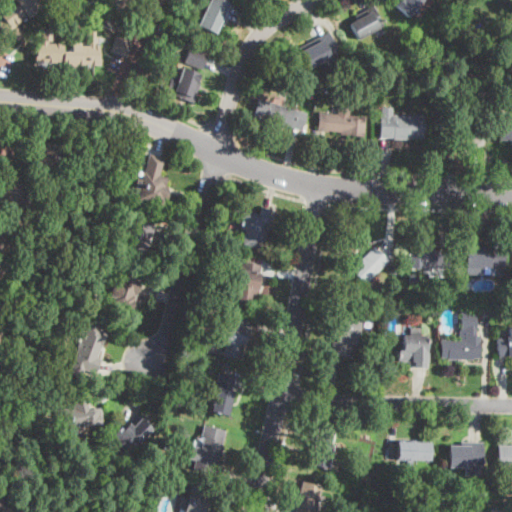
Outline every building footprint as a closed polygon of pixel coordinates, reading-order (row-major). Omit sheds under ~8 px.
[(16,24),(24,36),(18,40),(12,32),(13,30),(12,29),(5,34),(0,27),(0,16),(17,4),(14,0),(36,0),(37,1),(41,6),(16,24)] [(127,0),(123,3),(120,0),(117,0),(115,2),(116,3),(107,10),(103,3),(107,0),(127,0)] [(224,0),(233,4),(226,18),(223,25),(220,24),(215,33),(198,25),(209,3),(212,4),(214,0),(224,0)] [(420,0),(409,15),(408,17),(393,5),(396,0),(420,0)] [(373,31),(358,39),(350,24),(358,20),(356,16),(374,6),(384,25),(373,31)] [(50,41),(47,41),(47,44),(73,44),(73,46),(90,46),(90,43),(86,43),(86,31),(95,31),(95,36),(97,36),(97,43),(94,43),(94,47),(100,47),(100,65),(64,66),(63,63),(36,63),(36,45),(42,45),(42,41),(41,41),(40,29),(50,29),(50,41)] [(312,67),(309,69),(298,48),(328,32),(339,53),(312,67)] [(132,43),(126,58),(111,51),(117,36),(132,43)] [(203,66),(202,69),(185,63),(190,49),(207,55),(203,66)] [(437,71),(433,78),(420,70),(424,63),(437,71)] [(458,72),(453,75),(448,68),(453,65),(458,72)] [(203,74),(199,85),(193,103),(173,95),(174,93),(167,91),(171,79),(178,82),(183,67),(203,74)] [(306,115),(301,131),(253,116),(259,98),(306,113),(306,115)] [(349,108),(349,116),(365,117),(363,137),(341,135),(342,132),(317,130),(318,112),(337,114),(338,107),(349,108)] [(424,115),(423,139),(380,137),(381,107),(393,108),(393,114),(424,115)] [(482,119),(481,139),(456,138),(456,136),(440,135),(440,117),(482,118),(482,119)] [(511,121),(511,140),(499,140),(500,121),(511,121)] [(33,140),(38,143),(39,141),(45,144),(44,145),(47,147),(49,141),(66,148),(52,183),(40,178),(43,170),(36,167),(39,159),(42,160),(45,152),(42,151),(41,154),(29,149),(33,140)] [(166,191),(169,191),(166,202),(164,202),(162,209),(135,201),(138,190),(141,191),(144,182),(142,181),(150,154),(164,158),(160,175),(167,177),(165,186),(167,186),(166,191)] [(22,192),(41,209),(29,222),(30,222),(27,226),(33,231),(26,239),(6,220),(16,209),(11,204),(7,209),(0,202),(0,188),(12,176),(26,188),(22,192)] [(271,209),(268,224),(264,224),(262,231),(267,232),(264,249),(242,245),(245,229),(240,228),(243,211),(260,214),(261,207),(271,209)] [(150,237),(145,255),(121,248),(130,218),(154,226),(150,237)] [(0,236),(2,238),(3,236),(13,242),(1,260),(8,264),(3,271),(5,272),(1,278),(6,281),(0,289),(0,236)] [(466,275),(465,275),(464,246),(503,248),(503,267),(482,267),(482,271),(476,272),(476,275),(466,275)] [(365,283),(351,269),(373,247),(387,261),(365,283)] [(450,251),(450,269),(406,268),(407,251),(450,251)] [(258,288),(257,293),(255,293),(253,304),(235,300),(242,261),(260,264),(258,273),(261,273),(258,288)] [(399,266),(398,272),(386,270),(387,264),(399,266)] [(137,293),(136,296),(133,295),(133,296),(136,297),(131,310),(107,301),(109,296),(110,296),(116,280),(115,279),(117,273),(141,281),(137,293)] [(209,310),(203,320),(197,316),(203,306),(209,310)] [(480,339),(479,348),(479,358),(473,358),(473,359),(447,359),(447,358),(440,358),(440,340),(460,340),(460,312),(477,313),(476,336),(480,336),(480,339)] [(243,344),(239,360),(223,356),(226,341),(223,340),(229,314),(249,319),(243,344)] [(360,320),(357,333),(352,359),(329,354),(334,330),(335,325),(339,326),(342,315),(360,319),(360,320)] [(100,361),(96,372),(95,374),(84,370),(82,375),(71,371),(88,322),(104,328),(103,330),(108,331),(98,358),(101,359),(100,361)] [(511,356),(499,358),(498,338),(509,337),(509,328),(511,327),(511,356)] [(425,354),(426,366),(409,366),(409,362),(397,362),(396,344),(402,344),(402,335),(424,334),(425,354)] [(228,411),(227,415),(211,411),(221,374),(235,377),(231,391),(233,391),(228,411)] [(87,402),(88,411),(101,409),(103,423),(61,430),(58,412),(77,409),(76,404),(87,402)] [(142,418),(153,429),(139,443),(136,439),(127,448),(114,435),(120,429),(122,431),(129,424),(133,427),(142,418)] [(226,430),(221,450),(217,466),(213,465),(212,473),(193,469),(194,460),(188,459),(191,446),(202,448),(204,436),(202,436),(205,425),(226,430)] [(328,461),(327,468),(308,464),(318,425),(335,429),(328,461)] [(172,443),(170,450),(163,448),(165,441),(172,443)] [(481,442),(480,476),(468,476),(468,467),(447,466),(448,445),(468,446),(468,441),(481,442)] [(432,443),(432,460),(397,459),(398,442),(432,443)] [(511,467),(496,467),(497,445),(511,445),(511,467)] [(206,511),(185,511),(192,482),(209,486),(205,500),(209,501),(206,511)] [(315,508),(313,511),(295,511),(303,482),(320,486),(315,508)] [(2,504),(10,507),(11,504),(15,506),(16,502),(28,506),(26,511),(0,511),(0,495),(5,497),(2,504)]
